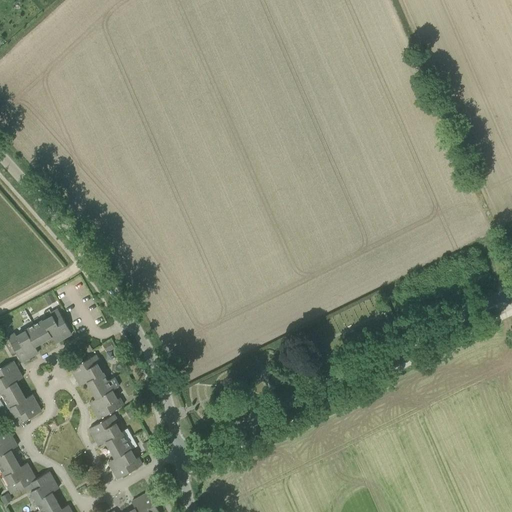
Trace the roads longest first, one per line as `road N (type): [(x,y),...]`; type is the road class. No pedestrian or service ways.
road 1 (tertiary): [(178,457),(511,291)]
road 2 (tertiary): [(178,457),(158,367),(94,263),(0,149)]
road 3 (residential): [(113,492),(82,434),(87,419),(52,358),(30,369),(52,407),(22,430),(82,509)]
